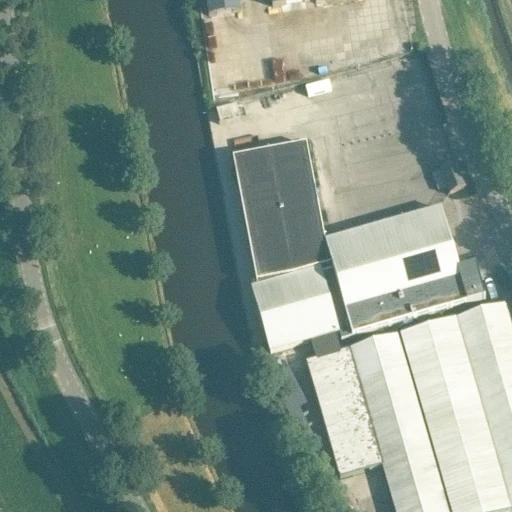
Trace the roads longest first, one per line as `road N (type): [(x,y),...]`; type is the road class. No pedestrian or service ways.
road 1 (tertiary): [(134,511),(35,299),(0,6)]
road 2 (unclassified): [(511,236),(441,55),(428,0)]
